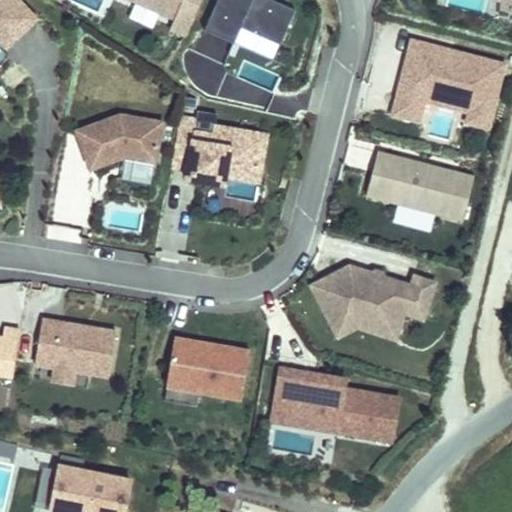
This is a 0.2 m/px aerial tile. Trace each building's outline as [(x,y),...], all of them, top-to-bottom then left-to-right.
[(16,0),(0,0),(0,49),(3,53),(38,23),(16,0)] [(66,0),(66,1),(101,19),(110,0),(66,0)] [(134,0),(173,16),(168,27),(187,35),(202,0),(134,0)] [(217,0),(203,32),(232,45),(239,31),(277,49),(295,10),(273,0),(217,0)] [(411,35),(390,112),(422,120),(428,101),(466,111),(464,120),(495,128),(510,60),(411,35)] [(159,162),(165,117),(120,109),(74,125),(92,169),(127,156),(159,162)] [(200,114),(182,111),(177,131),(192,133),(183,177),(228,185),(229,177),(260,182),(270,130),(215,121),(214,129),(197,126),(200,114)] [(475,172),(379,148),(365,196),(464,220),(475,172)] [(350,260),(308,281),(339,336),(356,325),(399,338),(408,311),(429,317),(440,278),(412,270),(410,277),(350,260)] [(118,325),(43,314),(34,363),(52,365),(50,380),(77,384),(79,371),(111,376),(118,325)] [(0,372),(15,375),(22,325),(5,322),(4,331),(0,330),(0,372)] [(251,344),(175,331),(164,397),(197,403),(199,389),(244,397),(251,344)] [(349,380),(276,367),(266,429),(391,449),(400,397),(346,388),(349,380)] [(0,440),(0,455),(13,459),(17,445),(0,440)] [(124,511),(131,480),(55,463),(42,511),(124,511)]
